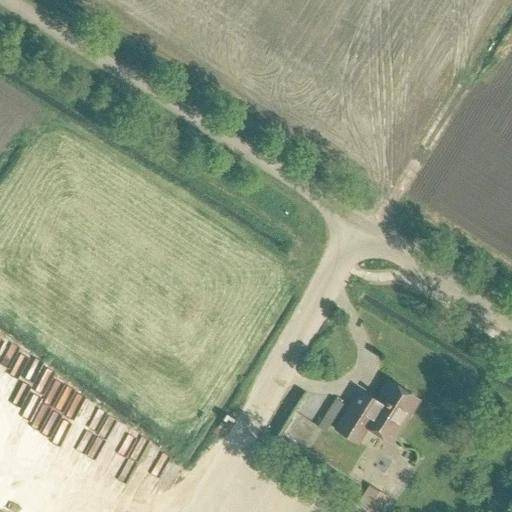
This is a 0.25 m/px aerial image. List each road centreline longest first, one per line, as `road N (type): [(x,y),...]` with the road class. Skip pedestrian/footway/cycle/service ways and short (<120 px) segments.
road 1 (unclassified): [(357,225),(8,0)]
road 2 (unclassified): [(511,322),(357,225)]
